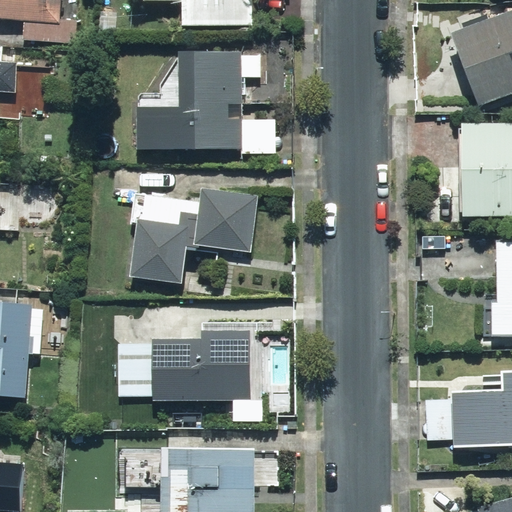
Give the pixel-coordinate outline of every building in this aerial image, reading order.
[(0,0),(0,21),(29,23),(27,43),(77,48),(79,21),(64,19),(65,0),(0,0)] [(253,0),(145,0),(146,3),(185,4),(185,27),(254,28),(253,0)] [(511,13),(453,36),(481,109),(511,97),(511,13)] [(263,59),(181,56),(179,97),(140,95),(138,150),(276,155),(278,121),(243,120),(244,81),(262,82),(263,59)] [(20,65),(0,63),(0,96),(18,97),(20,65)] [(511,126),(463,127),(465,220),(511,219),(511,126)] [(202,203),(147,199),(146,223),(137,222),(133,282),(186,286),(188,254),(203,255),(203,250),(254,254),(258,198),(202,194),(202,203)] [(494,306),(494,338),(511,337),(511,245),(498,246),(499,306),(494,306)] [(37,338),(31,337),(33,308),(0,305),(0,398),(28,400),(30,356),(36,356),(37,338)] [(120,399),(157,399),(157,405),(252,405),(252,330),(203,331),(203,342),(156,343),(120,343),(120,399)] [(456,442),(457,451),(511,448),(511,374),(504,375),(504,394),(455,395),(455,401),(427,402),(428,442),(456,442)] [(164,489),(164,494),(148,493),(147,511),(257,511),(259,453),(165,450),(161,450),(160,480),(155,479),(154,489),(164,489)] [(0,511),(23,511),(25,466),(0,465),(0,511)] [(511,511),(511,501),(480,511),(511,511)]
